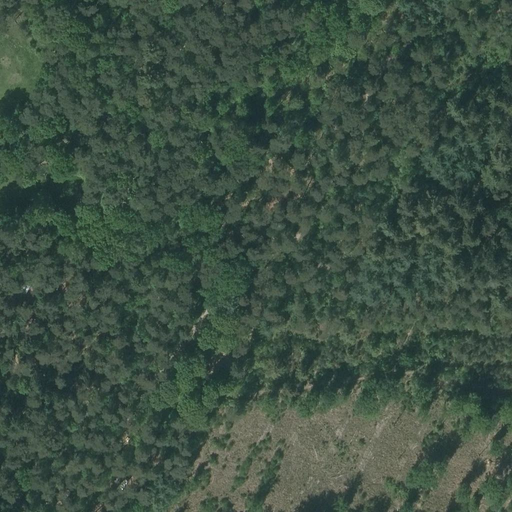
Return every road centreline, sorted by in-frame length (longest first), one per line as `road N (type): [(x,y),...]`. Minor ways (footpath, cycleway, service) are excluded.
road 1 (track): [(54,511),(227,287),(287,244),(357,142),(378,73),(444,0)]
road 2 (track): [(0,343),(44,323),(95,328),(127,352),(158,402),(392,374),(511,394)]
